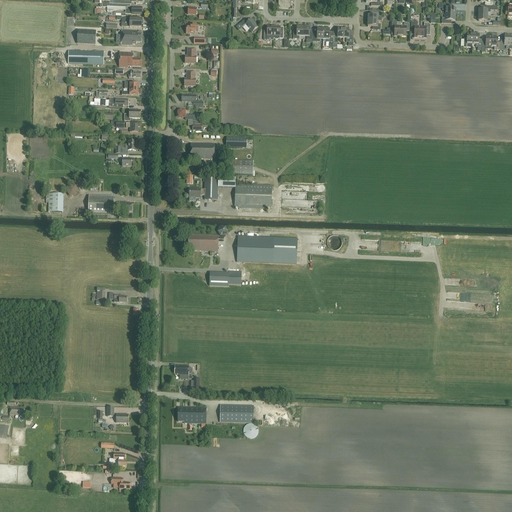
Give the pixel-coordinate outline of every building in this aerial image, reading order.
[(126,7),(126,12),(116,12),(116,16),(125,16),(126,15),(132,15),(142,15),(142,8),(130,7),(130,5),(115,4),(102,4),(102,5),(100,5),(99,8),(102,8),(107,8),(107,9),(120,9),(120,7),(126,7)] [(445,10),(445,14),(455,14),(456,8),(452,8),(452,4),(442,4),(442,10),(445,10)] [(479,16),(487,16),(488,13),(491,13),(491,11),(497,11),(497,7),(486,7),(486,10),(479,10),(479,16)] [(368,15),(368,21),(377,21),(378,18),(381,18),(381,12),(375,12),(375,16),(368,15)] [(455,21),(455,14),(445,14),(445,18),(442,18),(442,24),(451,24),(451,21),(455,21)] [(246,19),(236,27),(239,30),(245,25),(252,33),(258,27),(251,19),(249,22),(246,19)] [(377,21),(368,21),(368,27),(375,27),(374,30),(380,30),(381,25),(377,25),(377,21)] [(420,37),(420,27),(417,27),(418,22),(411,21),(411,30),(414,30),(414,38),(417,38),(417,37),(420,37)] [(400,37),(400,26),(397,26),(397,22),(392,22),(391,30),(394,30),(394,36),(400,37)] [(420,27),(420,37),(423,37),(423,38),(426,38),(426,32),(430,32),(430,25),(429,23),(424,23),(424,27),(420,27)] [(195,34),(195,31),(198,31),(198,25),(191,24),(191,27),(187,27),(186,34),(190,34),(195,34)] [(404,26),(400,26),(400,37),(406,37),(406,30),(409,30),(410,24),(404,24),(404,26)] [(270,36),(273,36),(274,27),(267,27),(267,31),(264,30),(264,40),(267,40),(267,38),(270,38),(270,36)] [(277,39),(278,39),(283,39),(283,31),(280,31),(280,27),(274,27),(273,36),(273,38),(275,39),(277,39)] [(303,37),(303,28),(297,28),(297,32),(293,32),(293,39),(299,39),(299,37),(303,37)] [(303,28),(303,37),(307,37),(306,40),(313,40),(313,36),(313,33),(310,32),(310,28),(303,28)] [(320,40),(323,40),(323,30),(322,30),(323,29),(322,28),(319,28),(318,29),(317,29),(317,32),(317,36),(313,36),(313,40),(313,42),(320,42),(320,40)] [(323,30),(323,40),(326,40),(326,43),(333,43),(333,36),(329,36),(329,30),(328,30),(329,29),(328,28),(325,28),(324,29),(324,30),(323,30)] [(95,44),(96,42),(96,30),(86,29),(78,29),(77,35),(77,43),(85,43),(89,43),(95,44)] [(340,38),(343,38),(343,29),(338,29),(337,36),(333,36),(333,43),(333,48),(337,48),(337,40),(340,40),(340,38)] [(349,30),(343,29),(343,38),(346,38),(346,43),(349,43),(348,46),(353,46),(353,37),(349,37),(349,30)] [(141,43),(141,34),(137,34),(137,31),(122,31),(121,45),(132,46),(132,45),(136,45),(136,43),(141,43)] [(473,44),(473,34),(467,34),(467,39),(464,39),(463,48),(467,48),(472,48),(473,44)] [(479,35),(473,34),(473,44),(476,45),(476,47),(482,48),(482,43),(482,40),(479,40),(479,35)] [(491,47),(491,37),(486,37),(486,43),(482,43),(482,48),(481,53),(485,53),(485,50),(488,50),(491,50),(491,47)] [(491,37),(491,47),(494,47),(494,50),(500,50),(500,43),(497,42),(497,37),(491,37)] [(196,64),(197,57),(196,57),(196,49),(188,49),(188,53),(189,53),(189,57),(186,56),(186,64),(196,64)] [(104,65),(104,52),(69,52),(68,64),(104,65)] [(120,53),(120,68),(128,68),(128,67),(141,67),(141,59),(132,59),(132,53),(120,53)] [(195,87),(196,80),(195,80),(195,72),(187,72),(187,76),(188,76),(188,79),(185,79),(185,86),(195,87)] [(193,108),(198,108),(204,108),(204,102),(198,102),(198,95),(187,95),(187,96),(182,96),(182,102),(190,102),(193,102),(193,108)] [(128,105),(128,100),(109,99),(109,101),(106,100),(101,99),(101,97),(95,97),(94,106),(98,106),(109,107),(109,108),(123,108),(123,105),(128,105)] [(188,126),(193,126),(193,131),(202,131),(202,120),(197,120),(197,116),(186,116),(186,115),(185,115),(186,113),(185,113),(185,111),(178,110),(178,117),(181,117),(182,118),(185,118),(185,120),(188,120),(188,126)] [(140,119),(141,111),(130,111),(130,115),(124,115),(124,120),(132,120),(132,119),(140,119)] [(130,123),(126,123),(126,128),(130,128),(130,132),(132,132),(138,133),(138,127),(140,127),(140,123),(132,123),(130,123)] [(246,148),(247,138),(226,138),(226,148),(246,148)] [(129,142),(128,145),(125,144),(125,148),(116,147),(115,154),(127,154),(127,150),(128,151),(136,151),(136,142),(129,142)] [(214,160),(215,145),(191,144),(190,157),(196,157),(196,158),(200,159),(214,160)] [(106,162),(108,162),(111,163),(111,160),(118,160),(118,154),(108,154),(108,156),(106,156),(106,162)] [(132,167),(132,159),(122,159),(122,167),(132,167)] [(229,161),(228,176),(234,176),(234,173),(253,173),(253,162),(229,161)] [(236,176),(234,176),(228,176),(228,178),(218,178),(205,178),(205,190),(201,190),(201,189),(196,189),(190,189),(189,197),(196,197),(195,198),(200,198),(200,196),(204,196),(204,200),(217,200),(218,188),(236,188),(235,208),(271,209),(272,186),(236,185),(236,176)] [(87,192),(88,184),(84,184),(80,184),(79,192),(87,192)] [(76,197),(79,191),(76,186),(70,185),(66,191),(69,196),(76,197)] [(292,192),(291,201),(309,201),(309,193),(292,192)] [(64,194),(53,194),(52,212),(63,213),(64,194)] [(113,214),(114,197),(89,196),(88,214),(113,214)] [(132,212),(132,204),(125,204),(125,203),(119,203),(118,212),(127,213),(127,212),(132,212)] [(219,236),(189,235),(188,249),(194,249),(194,251),(218,252),(219,236)] [(327,242),(327,243),(327,244),(327,246),(328,247),(328,248),(329,249),(330,250),(332,251),(333,251),(334,251),(336,251),(337,250),(338,250),(339,249),(340,248),(341,247),(341,246),(342,245),(342,244),(342,243),(342,241),(341,240),(341,239),(340,239),(339,238),(338,237),(337,237),(336,236),(335,236),(334,236),(333,236),(331,237),(330,237),(329,238),(328,239),(328,240),(327,242)] [(237,262),(296,264),(297,239),(238,237),(237,262)] [(241,286),(241,272),(229,272),(229,274),(210,273),(209,286),(228,287),(229,285),(241,286)] [(105,300),(105,292),(97,292),(96,300),(105,300)] [(189,375),(189,367),(178,366),(178,367),(175,367),(175,374),(178,374),(178,375),(189,375)] [(253,424),(254,406),(220,406),(220,423),(253,424)] [(24,416),(24,408),(10,407),(10,415),(24,416)] [(206,424),(206,408),(178,408),(178,422),(184,422),(184,424),(189,424),(189,430),(192,431),(192,424),(206,424)] [(128,423),(128,415),(116,415),(116,423),(128,423)] [(258,435),(258,432),(258,429),(257,427),(255,425),(252,424),(249,424),(246,426),(244,428),(243,431),(244,434),(245,436),(247,438),(250,439),(253,439),(256,437),(258,435)] [(0,425),(0,426),(0,434),(7,436),(9,426),(0,425)] [(123,467),(126,467),(126,461),(125,461),(126,454),(114,454),(114,460),(110,460),(110,463),(119,463),(118,468),(123,468),(123,467)] [(119,485),(119,490),(123,490),(123,489),(130,490),(130,483),(127,483),(123,483),(123,479),(111,479),(111,485),(119,485)]
